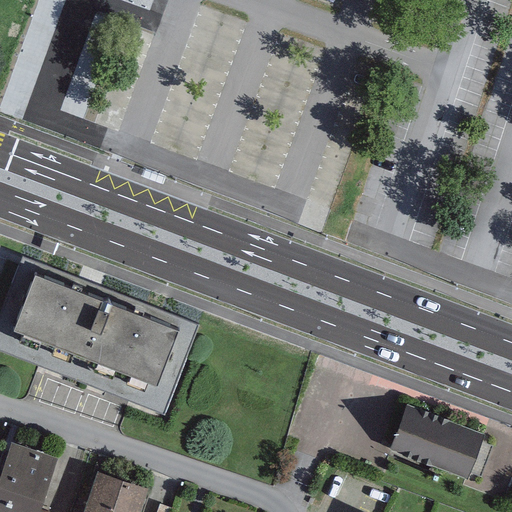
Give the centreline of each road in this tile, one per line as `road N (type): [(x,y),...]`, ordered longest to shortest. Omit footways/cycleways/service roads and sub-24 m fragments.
road 1 (primary): [(511,344),(0,150)]
road 2 (primary): [(0,200),(511,392)]
road 3 (residential): [(284,511),(258,493),(0,404)]
